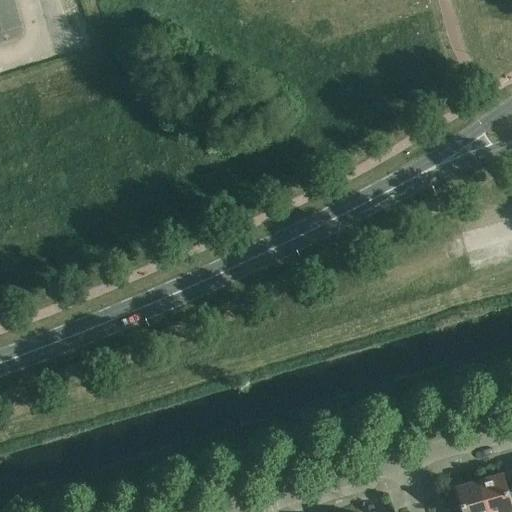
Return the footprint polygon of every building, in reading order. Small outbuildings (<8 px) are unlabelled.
[(0,0),(0,25),(19,25),(17,0),(0,0)] [(60,0),(44,0),(51,20),(65,15),(60,0)] [(135,0),(142,22),(186,9),(192,27),(282,0),(135,0)] [(61,54),(78,47),(70,25),(53,31),(61,54)] [(503,473),(479,480),(488,511),(511,511),(511,488),(508,490),(503,473)] [(488,511),(479,480),(455,487),(462,511),(488,511)]
